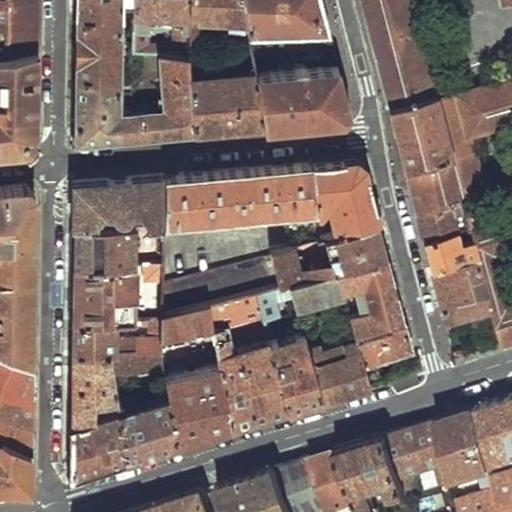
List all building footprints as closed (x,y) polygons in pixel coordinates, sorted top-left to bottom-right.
[(0,0),(0,48),(36,43),(36,0),(0,0)] [(75,0),(76,16),(120,17),(121,5),(121,0),(75,0)] [(132,0),(132,5),(132,18),(132,52),(158,53),(188,54),(188,0),(132,0)] [(196,54),(196,13),(245,13),(242,0),(188,0),(188,54),(196,54)] [(246,25),(248,35),(329,34),(320,0),(242,0),(245,13),(246,25)] [(388,100),(436,88),(411,0),(362,0),(373,42),(388,100)] [(75,46),(75,77),(119,78),(120,17),(76,16),(75,46)] [(248,35),(246,25),(238,25),(239,32),(242,32),(242,35),(248,35)] [(208,53),(227,51),(225,27),(207,28),(208,53)] [(34,132),(35,88),(36,43),(0,48),(0,144),(26,143),(34,132)] [(156,133),(194,130),(189,67),(188,54),(158,53),(163,101),(153,103),(152,107),(119,110),(119,137),(156,133)] [(253,72),(261,125),(279,123),(319,120),(342,118),(348,112),(336,64),(253,72)] [(227,127),(261,125),(253,72),(253,67),(197,73),(196,67),(189,67),(194,130),(227,127)] [(511,70),(454,84),(465,129),(511,118),(511,70)] [(74,140),(119,137),(119,110),(119,78),(75,77),(74,109),(74,140)] [(405,164),(452,151),(436,88),(388,100),(396,132),(405,164)] [(417,211),(461,200),(464,199),(452,151),(405,164),(411,188),(417,211)] [(332,159),(312,161),(316,214),(320,214),(324,207),(325,207),(328,209),(334,208),(336,220),(332,220),(333,234),(379,223),(363,164),(354,157),(332,159)] [(163,173),(164,219),(210,216),(210,221),(286,216),(289,246),(292,245),(318,238),(316,214),(312,161),(289,162),(220,168),(163,173)] [(74,180),(73,223),(97,224),(97,212),(110,212),(118,218),(124,218),(133,213),(142,213),(142,225),(164,225),(164,219),(163,173),(118,176),(74,180)] [(0,184),(0,352),(31,366),(32,335),(33,279),(34,192),(25,183),(0,184)] [(461,231),(469,230),(463,208),(461,200),(417,211),(421,227),(424,241),(457,232),(461,231)] [(474,250),(477,260),(493,255),(511,249),(511,216),(479,227),(473,206),(463,208),(469,230),(471,238),(474,250)] [(73,245),(72,265),(136,267),(145,267),(163,267),(163,260),(145,259),(145,257),(136,256),(136,225),(97,224),(73,223),(73,245)] [(333,234),(324,237),(332,272),(339,270),(388,258),(384,241),(379,223),(333,234)] [(469,230),(461,231),(463,239),(471,238),(469,230)] [(432,271),(477,260),(474,250),(465,253),(466,255),(463,256),(457,232),(424,241),(428,256),(432,271)] [(290,283),(308,278),(305,271),(300,273),(292,245),(289,246),(274,250),(275,257),(282,285),(290,283)] [(489,307),(506,301),(493,255),(477,260),(481,274),(485,291),(489,307)] [(282,285),(275,257),(163,285),(163,307),(163,315),(216,302),(256,292),(269,288),(275,287),(282,285)] [(357,334),(404,321),(396,290),(388,258),(339,270),(345,293),(362,289),(368,311),(352,315),(356,330),(357,334)] [(439,296),(445,321),(490,309),(489,307),(485,291),(461,297),(459,285),(463,284),(462,279),(481,274),(477,260),(432,271),(439,296)] [(72,295),(72,323),(117,323),(136,323),(136,267),(72,265),(72,295)] [(163,267),(145,267),(144,284),(163,285),(163,267)] [(290,283),(297,310),(347,298),(345,293),(339,270),(332,272),(308,278),(290,283)] [(282,285),(275,287),(282,317),(298,312),(297,310),(290,283),(282,285)] [(256,292),(263,322),(277,318),(269,288),(256,292)] [(216,302),(219,327),(250,319),(252,327),(264,324),(263,322),(256,292),(216,302)] [(511,299),(506,301),(489,307),(490,309),(492,317),(499,343),(511,339),(511,299)] [(164,323),(166,342),(220,329),(219,327),(216,302),(163,315),(164,323)] [(163,315),(163,307),(154,308),(155,323),(164,323),(163,315)] [(445,321),(447,328),(492,317),(490,309),(445,321)] [(360,346),(364,360),(411,347),(404,321),(357,334),(357,337),(360,346)] [(72,340),(71,356),(118,356),(168,356),(167,352),(166,342),(164,323),(155,323),(136,323),(135,331),(151,332),(151,343),(117,342),(117,323),(72,323),(72,340)] [(303,404),(320,398),(306,345),(301,325),(295,327),(296,332),(293,333),(296,344),(277,349),(274,339),(269,340),(287,409),(303,404)] [(357,334),(356,330),(348,332),(350,339),(357,337),(357,334)] [(258,417),(287,409),(269,340),(231,351),(226,336),(220,336),(220,338),(222,352),(223,360),(230,426),(258,417)] [(345,391),(370,383),(364,360),(360,346),(323,356),(319,342),(306,345),(320,398),(345,391)] [(168,356),(169,365),(178,364),(176,351),(167,352),(168,356)] [(31,381),(31,366),(0,352),(0,382),(30,395),(31,381)] [(71,390),(70,422),(98,414),(98,402),(121,399),(120,377),(118,356),(71,356),(71,390)] [(118,356),(120,377),(170,376),(169,365),(168,356),(118,356)] [(203,434),(230,426),(223,360),(170,376),(172,396),(177,442),(203,434)] [(30,395),(0,382),(0,408),(30,421),(30,409),(30,395)] [(475,403),(488,455),(511,448),(511,391),(503,394),(475,403)] [(177,442),(172,396),(128,408),(128,399),(121,399),(121,408),(124,457),(150,450),(177,442)] [(454,477),(455,480),(461,478),(459,472),(490,462),(488,455),(475,403),(456,409),(439,414),(454,477)] [(30,421),(0,408),(0,436),(29,449),(30,436),(30,421)] [(97,466),(124,457),(121,408),(98,414),(70,422),(70,474),(97,466)] [(386,430),(406,492),(414,489),(409,471),(436,463),(441,481),(454,477),(439,414),(412,422),(386,430)] [(335,446),(362,511),(374,511),(375,511),(364,486),(388,478),(394,496),(406,492),(386,430),(360,438),(335,446)] [(29,449),(0,436),(0,481),(29,486),(29,449)] [(362,511),(335,446),(321,450),(307,454),(329,507),(347,501),(351,511),(362,511)] [(331,511),(329,507),(307,454),(291,459),(275,464),(293,511),(331,511)] [(511,464),(500,468),(499,463),(491,465),(496,484),(501,503),(511,499),(511,464)] [(217,482),(227,511),(293,511),(275,464),(246,473),(217,482)] [(501,503),(496,484),(458,495),(462,511),(469,511),(496,504),(501,503)] [(210,511),(200,486),(139,505),(143,511),(210,511)] [(496,504),(498,511),(511,511),(511,499),(501,503),(496,504)]
